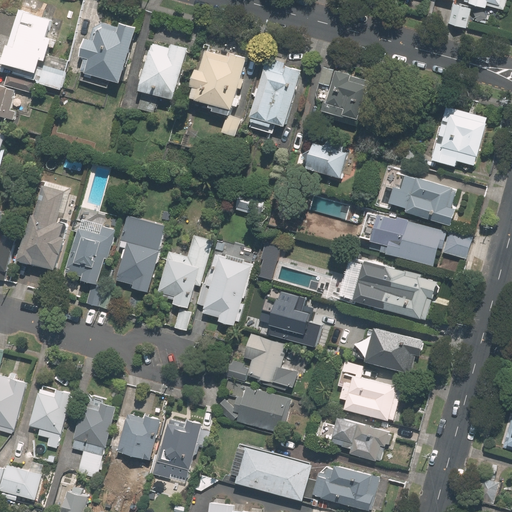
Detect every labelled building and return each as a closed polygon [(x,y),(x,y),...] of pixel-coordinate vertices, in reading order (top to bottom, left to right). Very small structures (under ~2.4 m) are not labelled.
[(511,0),(479,0),(510,9),(511,0)] [(474,7),(454,1),(448,21),(468,27),(474,7)] [(60,16),(27,6),(11,59),(44,69),(48,56),(52,57),(58,35),(54,34),(60,16)] [(88,69),(128,79),(142,26),(126,21),(125,26),(107,22),(99,26),(96,38),(92,37),(87,54),(92,55),(88,69)] [(157,42),(145,88),(181,97),(193,47),(177,43),(176,47),(157,42)] [(198,99),(237,109),(250,56),(236,52),(235,55),(210,49),(205,68),(203,67),(199,83),(201,84),(198,99)] [(306,65),(272,56),(254,125),(277,131),(280,121),(291,124),(306,65)] [(339,68),(326,65),(322,82),(334,86),(338,69),(339,68)] [(328,110),(365,119),(375,78),(338,69),(334,86),(328,110)] [(11,74),(8,86),(12,87),(38,93),(41,81),(11,74)] [(0,115),(4,116),(12,87),(8,86),(0,83),(0,115)] [(483,153),(492,120),(490,119),(491,113),(458,104),(456,108),(450,107),(437,156),(460,163),(461,157),(479,162),(482,152),(483,153)] [(223,132),(237,136),(241,119),(227,116),(223,132)] [(10,134),(0,132),(0,146),(6,149),(10,134)] [(312,167),(347,176),(354,151),(349,150),(350,143),(330,138),(329,145),(318,142),(312,167)] [(460,207),(452,204),(458,186),(422,175),(422,178),(400,171),(392,199),(413,205),(412,210),(455,223),(460,207)] [(42,184),(23,258),(61,267),(72,223),(62,221),(70,191),(42,184)] [(271,199),(243,192),(239,206),(267,213),(271,199)] [(80,206),(91,209),(95,196),(84,193),(80,206)] [(374,245),(438,265),(449,230),(385,211),(374,245)] [(103,284),(110,256),(112,257),(119,229),(107,226),(105,233),(83,227),(71,276),(103,284)] [(137,287),(155,292),(166,249),(164,249),(169,230),(156,227),(152,246),(132,241),(122,280),(138,284),(137,287)] [(449,231),(443,252),(464,258),(471,237),(449,231)] [(163,294),(180,298),(179,303),(194,307),(195,302),(196,302),(201,283),(204,284),(216,240),(198,236),(193,256),(174,251),(163,294)] [(0,276),(9,279),(18,243),(5,239),(2,252),(0,251),(0,276)] [(223,256),(207,311),(225,316),(224,320),(240,324),(257,265),(223,256)] [(360,297),(427,318),(434,297),(436,298),(441,282),(371,260),(360,297)] [(339,302),(346,280),(279,261),(273,283),(339,302)] [(120,290),(102,285),(97,305),(114,310),(120,290)] [(319,320),(343,327),(349,308),(325,301),(319,320)] [(195,311),(183,308),(179,325),(190,328),(195,311)] [(415,371),(421,353),(425,355),(430,339),(425,337),(403,331),(381,325),(371,359),(415,371)] [(285,365),(291,344),(256,332),(248,354),(256,357),(251,373),(295,387),(301,370),(285,365)] [(0,428),(16,433),(31,381),(1,372),(0,371),(0,428)] [(352,407),(394,419),(404,384),(362,372),(359,382),(352,380),(347,396),(355,398),(352,407)] [(242,418),(286,432),(297,397),(253,383),(242,418)] [(44,386),(33,425),(44,428),(42,433),(52,435),(50,443),(62,447),(78,391),(61,386),(60,390),(44,386)] [(101,477),(121,405),(102,399),(100,405),(88,402),(76,445),(88,448),(81,471),(101,477)] [(222,406),(235,421),(243,414),(230,399),(222,406)] [(118,459),(150,469),(166,418),(150,413),(149,416),(133,411),(118,459)] [(395,429),(391,428),(377,424),(364,420),(344,415),(339,434),(359,439),(355,451),(382,459),(387,442),(391,443),(395,429)] [(176,416),(168,446),(164,444),(156,473),(187,482),(191,467),(193,467),(201,442),(208,444),(212,428),(205,426),(206,422),(193,418),(192,421),(176,416)] [(244,480),(309,499),(320,461),(254,443),(244,480)] [(380,490),(372,488),(376,473),(340,463),(339,468),(333,466),(330,476),(324,474),(318,494),(375,510),(380,490)] [(27,473),(7,468),(2,489),(22,493),(27,473)] [(65,511),(88,511),(93,494),(72,489),(65,511)] [(233,505),(213,502),(211,511),(260,511),(233,508),(233,505)]
